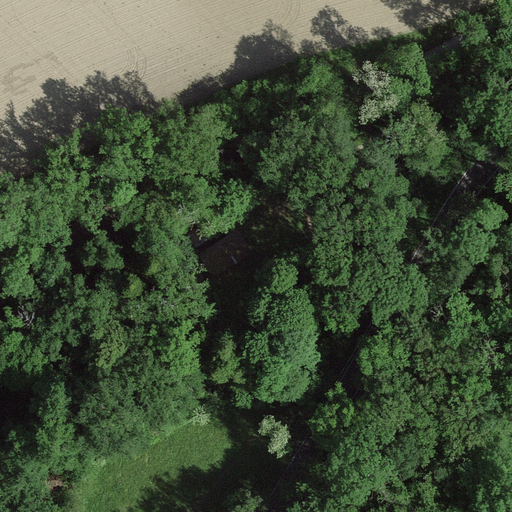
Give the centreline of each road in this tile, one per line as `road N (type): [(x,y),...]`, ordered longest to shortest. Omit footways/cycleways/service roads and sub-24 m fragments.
road 1 (track): [(511,15),(114,207),(24,269),(0,299)]
road 2 (tertiary): [(511,137),(469,187),(304,461)]
road 3 (track): [(511,47),(323,179),(238,215)]
